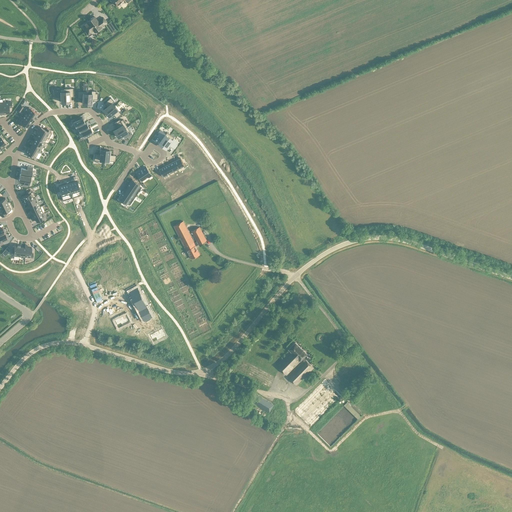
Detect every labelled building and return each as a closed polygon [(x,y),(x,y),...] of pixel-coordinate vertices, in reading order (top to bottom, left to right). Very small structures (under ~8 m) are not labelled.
[(87,21),(88,22),(83,26),(86,31),(85,32),(88,36),(92,34),(91,32),(94,30),(95,32),(102,27),(101,26),(107,23),(103,18),(98,21),(94,16),(87,21)] [(65,88),(53,89),(53,97),(61,97),(61,102),(65,102),(65,88)] [(73,88),(65,88),(65,102),(70,102),(70,97),(74,97),(73,88)] [(78,90),(78,98),(83,98),(82,103),(87,104),(87,93),(87,91),(78,90)] [(87,93),(87,104),(91,104),(91,99),(98,100),(98,93),(96,93),(96,91),(91,90),(91,93),(87,93)] [(107,106),(103,109),(106,113),(114,106),(112,103),(114,101),(111,98),(104,103),(107,106)] [(12,102),(2,102),(3,113),(9,113),(9,107),(12,107),(12,102)] [(114,106),(106,113),(109,116),(112,113),(116,118),(121,114),(114,106)] [(29,107),(25,112),(27,113),(35,119),(39,114),(29,107)] [(21,116),(30,122),(33,118),(35,119),(27,113),(25,112),(22,117),(21,116)] [(19,122),(18,124),(21,126),(23,124),(27,127),(30,122),(21,116),(18,121),(19,122)] [(79,118),(73,121),(76,127),(86,122),(85,122),(83,119),(82,117),(79,118)] [(118,127),(114,130),(116,133),(127,126),(123,119),(121,120),(120,119),(117,120),(118,122),(115,124),(118,127)] [(86,122),(76,127),(77,127),(80,132),(90,127),(89,127),(86,122)] [(127,126),(116,133),(118,137),(122,135),(124,138),(132,133),(127,126)] [(37,130),(36,131),(49,138),(52,133),(50,132),(50,130),(47,128),(46,130),(41,127),(39,131),(37,130)] [(90,127),(80,132),(81,132),(84,138),(93,133),(90,127)] [(34,135),(33,136),(45,143),(45,142),(44,142),(47,137),(49,138),(36,131),(36,132),(38,133),(36,136),(34,135)] [(160,133),(158,136),(163,139),(160,143),(163,145),(171,135),(167,132),(167,133),(166,134),(162,131),(160,133)] [(171,135),(163,145),(167,148),(169,144),(170,144),(172,142),(173,139),(170,137),(170,136),(171,135)] [(31,140),(31,141),(42,148),(45,143),(33,136),(33,137),(35,138),(33,141),(31,140)] [(28,146),(40,153),(42,148),(31,141),(30,142),(32,143),(30,147),(28,146)] [(28,146),(25,152),(30,154),(29,156),(33,158),(34,156),(36,157),(38,152),(40,153),(28,146)] [(95,153),(94,160),(104,161),(103,163),(104,163),(105,149),(101,149),(100,154),(95,153)] [(105,149),(104,163),(108,163),(108,161),(115,161),(116,155),(109,154),(109,150),(105,149)] [(181,158),(170,163),(174,171),(185,166),(181,158)] [(174,171),(170,163),(159,169),(164,177),(174,171)] [(21,168),(20,174),(32,176),(33,170),(32,170),(33,167),(28,166),(27,169),(21,168)] [(143,182),(149,178),(152,176),(151,174),(146,167),(137,173),(142,181),(143,182)] [(20,174),(19,180),(25,181),(24,184),(29,185),(31,176),(32,177),(32,176),(20,174)] [(130,186),(127,190),(136,196),(142,187),(140,185),(141,184),(132,179),(128,186),(130,186)] [(77,180),(68,182),(68,183),(72,198),(81,195),(77,181),(77,180)] [(68,182),(58,185),(58,187),(59,187),(63,201),(72,198),(68,183),(68,182)] [(124,192),(119,199),(119,200),(127,205),(128,203),(130,205),(136,196),(127,190),(125,193),(124,192)] [(33,191),(22,196),(25,202),(33,198),(37,196),(36,196),(35,196),(33,191)] [(28,205),(26,206),(27,207),(39,201),(37,196),(33,198),(25,202),(27,201),(28,205)] [(31,210),(29,211),(29,212),(40,207),(38,202),(39,201),(27,207),(28,208),(30,207),(31,210)] [(8,203),(0,207),(0,214),(2,217),(7,214),(5,212),(11,209),(8,203)] [(33,215),(31,216),(32,217),(43,212),(40,207),(29,212),(30,213),(32,212),(33,215)] [(46,219),(43,212),(32,217),(33,218),(35,217),(37,222),(42,219),(42,221),(46,219)] [(192,259),(199,255),(195,246),(207,240),(200,227),(192,231),(197,241),(194,243),(183,221),(173,226),(186,251),(187,250),(192,259)] [(12,249),(12,254),(14,254),(13,256),(19,256),(20,247),(20,244),(14,244),(14,249),(12,249)] [(25,257),(25,259),(31,260),(31,257),(33,257),(33,253),(31,253),(32,247),(27,247),(27,245),(26,245),(25,257)] [(114,247),(107,251),(113,261),(119,257),(118,255),(118,254),(117,252),(116,251),(115,249),(114,247)] [(103,253),(101,254),(106,264),(113,261),(107,251),(103,253)] [(99,255),(94,258),(99,267),(106,264),(101,254),(99,255)] [(90,260),(88,261),(93,271),(99,267),(94,258),(90,260)] [(85,262),(81,265),(86,274),(93,271),(88,261),(85,262)] [(126,267),(119,271),(124,280),(133,276),(132,274),(130,275),(126,267)] [(119,271),(112,274),(116,282),(114,283),(115,285),(124,280),(119,271)] [(62,285),(65,291),(78,284),(77,283),(75,283),(73,279),(71,280),(62,285)] [(132,280),(124,285),(126,290),(134,285),(132,280)] [(78,284),(65,291),(69,297),(79,291),(78,290),(77,287),(79,286),(78,284)] [(132,301),(133,302),(142,296),(140,292),(139,292),(135,294),(133,291),(132,292),(130,293),(132,296),(130,297),(132,301)] [(135,307),(137,306),(145,302),(142,296),(133,302),(135,307)] [(72,303),(75,309),(87,303),(86,301),(85,302),(82,297),(80,298),(72,303)] [(137,306),(139,310),(147,306),(145,302),(137,306)] [(87,303),(75,309),(78,315),(89,310),(86,305),(88,304),(87,303)] [(104,315),(106,314),(107,317),(109,316),(117,311),(114,304),(102,310),(104,315)] [(139,310),(142,315),(150,311),(147,306),(139,310)] [(153,316),(150,311),(142,315),(145,320),(153,316)] [(127,314),(115,321),(117,325),(119,324),(121,327),(131,322),(127,314)] [(156,341),(157,340),(166,336),(162,329),(160,330),(156,332),(150,335),(152,339),(154,338),(156,341)] [(287,375),(301,360),(303,361),(288,376),(297,385),(314,367),(303,358),(307,354),(296,342),(289,349),(290,351),(277,365),(287,375)] [(342,376),(358,360),(353,355),(337,370),(342,376)] [(254,379),(271,387),(276,376),(259,368),(254,379)] [(294,411),(312,428),(343,397),(325,379),(294,411)] [(269,413),(274,405),(254,393),(249,401),(269,413)] [(358,420),(362,415),(348,402),(344,406),(358,420)]
